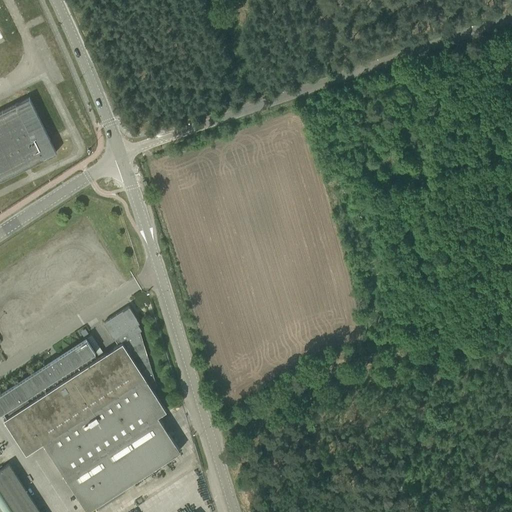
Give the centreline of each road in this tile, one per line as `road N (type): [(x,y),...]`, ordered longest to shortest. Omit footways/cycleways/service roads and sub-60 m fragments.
road 1 (unclassified): [(120,155),(511,17)]
road 2 (tertiary): [(153,254),(233,511)]
road 3 (unknown): [(159,275),(0,376)]
road 4 (tertiary): [(120,155),(53,0)]
road 5 (tertiary): [(0,233),(120,155)]
